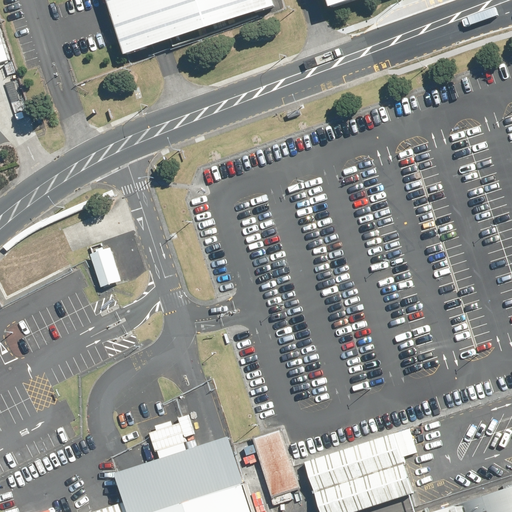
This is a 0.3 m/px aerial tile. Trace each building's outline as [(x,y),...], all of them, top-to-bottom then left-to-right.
[(280,0),(336,0),(338,6),(355,0),(115,0),(128,37),(132,51),(281,3),(280,0)] [(0,49),(11,46),(0,11),(0,49)] [(27,230),(6,246),(10,251),(35,233),(46,226),(116,196),(113,190),(39,223),(27,230)] [(106,287),(125,281),(114,248),(95,254),(106,287)] [(5,283),(9,291),(46,272),(42,264),(5,283)] [(148,310),(136,316),(145,335),(157,329),(148,310)] [(310,459),(326,511),(358,511),(419,492),(407,458),(421,454),(412,426),(310,459)] [(253,438),(271,498),(299,489),(291,465),(280,430),(263,435),(253,438)] [(119,474),(128,502),(131,511),(259,511),(234,436),(119,474)] [(511,511),(511,488),(457,506),(458,511),(511,511)] [(131,511),(128,502),(98,511),(61,511),(60,507),(45,511),(131,511)]
